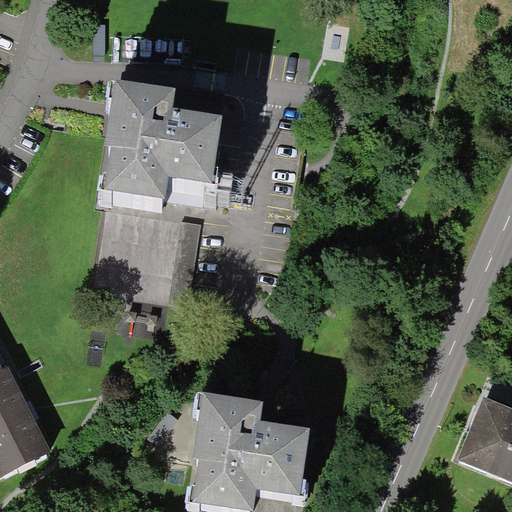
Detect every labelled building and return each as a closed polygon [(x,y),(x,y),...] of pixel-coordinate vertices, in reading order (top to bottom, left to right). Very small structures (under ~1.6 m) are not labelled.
[(175,107),(115,97),(97,211),(167,222),(171,199),(213,205),(224,138),(171,129),(175,107)] [(199,228),(179,225),(168,310),(188,313),(199,228)] [(0,369),(0,474),(46,453),(5,367),(0,369)] [(511,511),(511,413),(484,402),(458,466),(511,487),(511,511)] [(262,414),(206,407),(191,511),(256,511),(258,499),(298,504),(306,442),(260,435),(262,414)]
